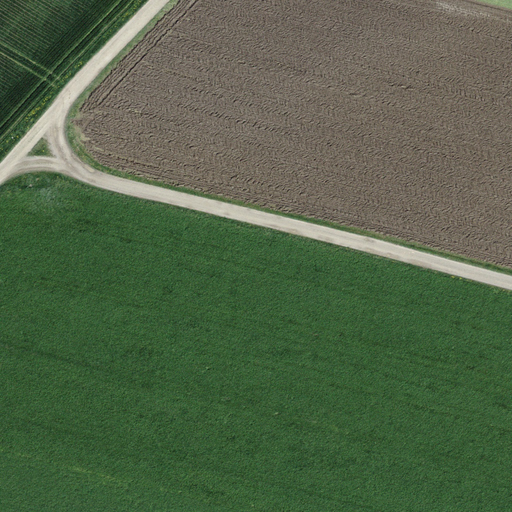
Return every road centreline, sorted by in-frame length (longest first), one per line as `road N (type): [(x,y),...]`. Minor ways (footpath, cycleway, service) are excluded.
road 1 (track): [(28,145),(76,171),(511,283)]
road 2 (track): [(0,175),(163,0)]
